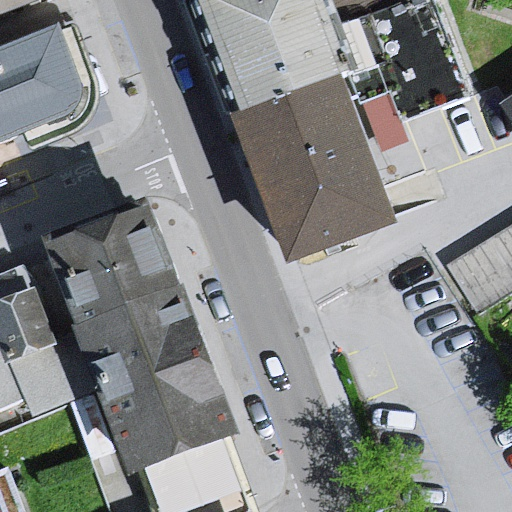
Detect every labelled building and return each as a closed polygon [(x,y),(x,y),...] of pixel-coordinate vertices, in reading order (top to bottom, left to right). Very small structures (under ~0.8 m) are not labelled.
[(344,74),(318,0),(201,0),(241,111),(344,74)] [(73,14),(58,20),(80,82),(81,95),(69,110),(23,129),(30,147),(74,129),(84,121),(92,111),(97,95),(97,79),(73,14)] [(58,20),(0,44),(0,138),(23,129),(69,110),(81,95),(80,82),(58,20)] [(241,111),(293,256),(396,220),(344,74),(241,111)] [(150,216),(54,252),(83,328),(106,390),(134,463),(229,427),(150,216)] [(471,295),(511,276),(511,220),(450,247),(471,295)] [(34,286),(0,299),(0,342),(1,344),(6,357),(53,340),(34,286)] [(6,357),(1,344),(0,344),(0,411),(26,400),(34,419),(68,405),(106,390),(83,328),(53,340),(6,357)] [(242,511),(257,507),(229,427),(134,463),(153,511),(242,511)] [(0,511),(25,511),(7,464),(0,466),(0,511)]
